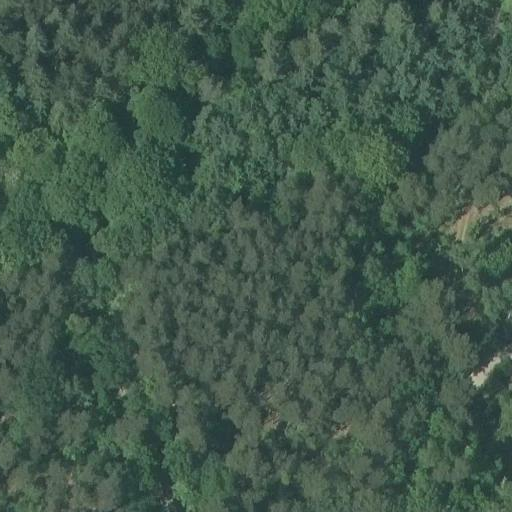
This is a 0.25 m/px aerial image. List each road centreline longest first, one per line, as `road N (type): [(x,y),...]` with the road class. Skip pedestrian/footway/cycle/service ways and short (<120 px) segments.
road 1 (unclassified): [(511,124),(72,268)]
road 2 (track): [(511,349),(472,366),(450,337),(445,312),(486,132)]
road 3 (unclassified): [(168,511),(72,268)]
road 4 (track): [(72,268),(0,166)]
